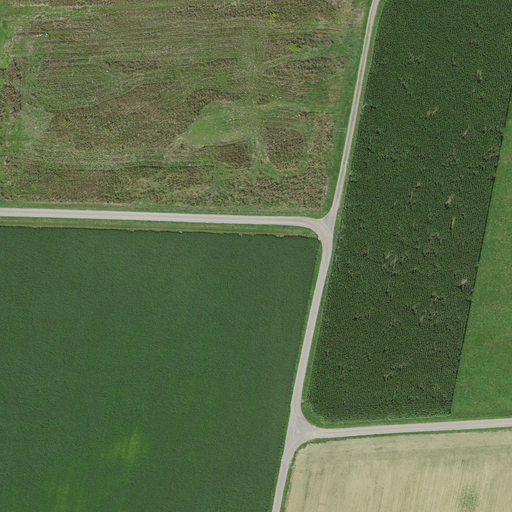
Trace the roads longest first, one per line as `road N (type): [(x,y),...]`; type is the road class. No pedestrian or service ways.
road 1 (track): [(0,211),(301,222),(324,231),(328,254),(278,511)]
road 2 (track): [(324,231),(338,204),(378,0)]
road 3 (track): [(293,434),(511,424)]
